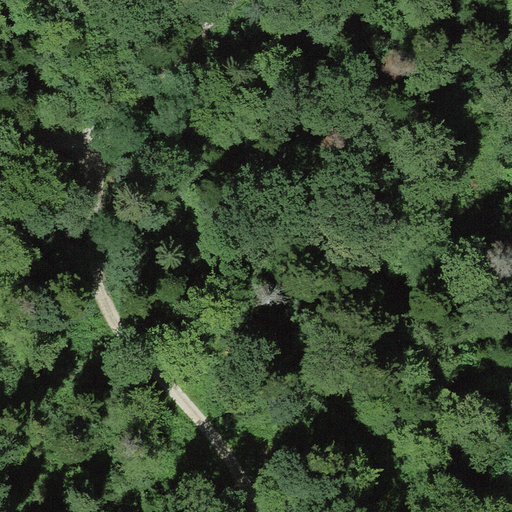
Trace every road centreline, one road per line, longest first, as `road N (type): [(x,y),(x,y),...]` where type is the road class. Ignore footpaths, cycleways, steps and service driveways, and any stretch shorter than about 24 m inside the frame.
road 1 (track): [(253,511),(238,471),(114,324),(92,260),(98,139)]
road 2 (track): [(227,0),(98,139),(0,134)]
